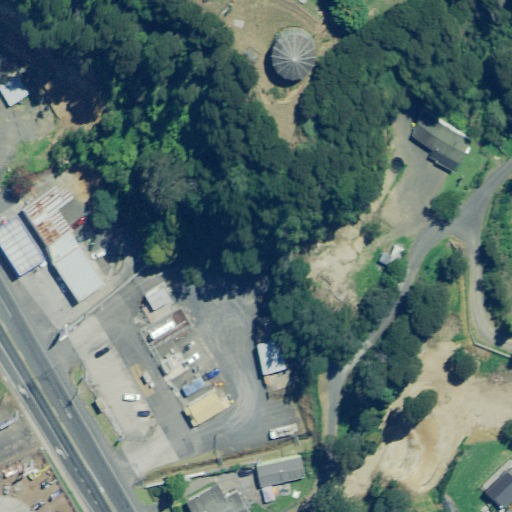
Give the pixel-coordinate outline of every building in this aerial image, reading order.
[(270,47),(269,51),(269,56),(269,60),(271,64),(273,67),(275,71),(278,73),(282,76),(286,77),(290,78),(294,78),(298,78),(302,76),(306,74),(309,72),(312,69),(314,65),(316,61),(317,57),(317,53),(316,49),(315,45),(313,41),(310,38),(307,35),(304,33),(300,31),(296,30),(291,30),(287,31),(283,32),(280,34),(276,37),(273,40),(271,43),(270,47)] [(27,95),(15,75),(0,84),(0,89),(9,105),(27,95)] [(469,141),(423,117),(412,139),(433,149),(429,156),(436,159),(435,161),(454,171),(469,141)] [(58,194),(53,187),(31,202),(30,200),(24,203),(25,206),(21,209),(45,245),(51,261),(78,301),(104,283),(69,230),(71,229),(56,208),(73,198),(67,188),(58,194)] [(44,256),(16,213),(0,223),(0,242),(18,272),(44,256)] [(394,245),(386,263),(400,269),(407,251),(394,245)] [(321,267),(314,274),(340,301),(346,294),(321,267)] [(170,297),(163,285),(145,295),(152,307),(170,297)] [(172,354),(187,344),(180,333),(153,350),(158,357),(170,350),(172,354)] [(285,368),(279,339),(257,344),(262,372),(285,368)] [(192,388),(184,376),(175,382),(186,399),(203,388),(200,383),(192,388)] [(197,423),(229,404),(225,397),(221,400),(214,389),(187,405),(197,423)] [(184,468),(161,427),(123,447),(145,489),(155,476),(184,468)] [(304,476),(300,457),(256,465),(260,485),(304,476)] [(219,511),(257,511),(250,497),(219,511)]
